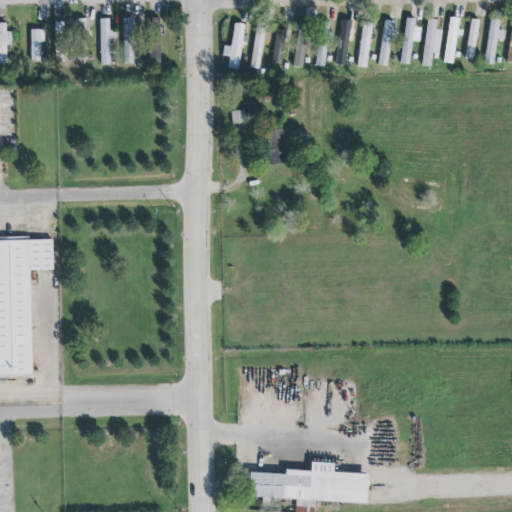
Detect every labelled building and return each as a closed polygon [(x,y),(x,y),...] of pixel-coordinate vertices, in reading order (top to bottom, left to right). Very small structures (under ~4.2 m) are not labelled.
[(124,64),(134,63),(133,17),(123,18),(124,64)] [(405,17),(414,18),(413,26),(420,27),(418,41),(411,40),(408,63),(399,62),(405,17)] [(460,18),(450,17),(442,63),(452,64),(460,18)] [(100,64),(110,64),(110,39),(116,39),(116,31),(109,31),(109,18),(100,18),(100,64)] [(497,39),(504,39),(505,31),(498,30),(500,19),(490,18),(484,63),(494,64),(497,39)] [(334,65),(344,66),(352,21),(342,19),(334,65)] [(441,30),(436,29),(437,20),(427,19),(421,65),(430,67),(432,58),(437,59),(441,30)] [(478,20),(470,19),(466,59),(474,60),(478,20)] [(378,65),(388,66),(392,21),(382,20),(378,65)] [(374,23),(364,21),(356,66),(365,68),(374,23)] [(12,31),(7,31),(7,22),(0,22),(0,62),(7,63),(7,45),(13,45),(12,31)] [(242,42),(244,42),(246,24),(234,22),(231,46),(224,45),(222,57),(229,57),(228,68),(239,69),(242,42)] [(309,23),(300,22),(292,66),(302,68),(309,23)] [(30,61),(40,61),(40,42),(45,42),(45,29),(31,29),(30,61)] [(273,63),(283,63),(285,30),(275,29),(273,63)] [(264,33),(254,32),(251,68),(261,69),(264,33)] [(158,48),(148,49),(150,63),(160,62),(158,48)] [(244,111),(231,111),(231,125),(245,124),(244,111)] [(286,164),(284,130),(268,130),(270,164),(286,164)] [(0,239),(52,239),(53,270),(30,271),(32,374),(0,374),(0,239)] [(284,474),(284,469),(309,471),(309,461),(333,463),(332,472),(367,474),(365,504),(314,500),(313,507),(294,506),(295,500),(269,498),(268,506),(261,506),(261,497),(247,496),(248,472),(284,474)]
